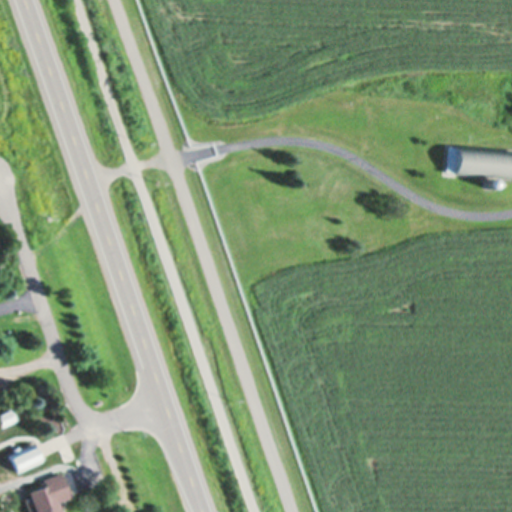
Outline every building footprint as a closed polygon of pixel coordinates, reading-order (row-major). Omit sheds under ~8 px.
[(511,149),(511,164),(511,178),(453,173),(455,144),(511,149)] [(488,177),(489,177),(490,177),(491,178),(492,179),(492,180),(493,181),(493,182),(493,183),(492,184),(492,185),(491,186),(490,186),(490,187),(489,187),(488,187),(487,187),(486,187),(485,186),(484,185),(483,184),(483,183),(483,182),(483,181),(483,180),(483,179),(484,179),(485,178),(485,177),(486,177),(487,177),(488,177)] [(14,420),(1,426),(0,423),(0,413),(9,409),(14,420)] [(33,446),(38,456),(40,460),(16,471),(8,454),(32,443),(33,446)] [(70,451),(60,454),(58,448),(67,444),(70,451)] [(79,454),(66,459),(64,454),(77,448),(79,454)] [(59,473),(67,494),(55,499),(59,511),(33,511),(33,510),(28,511),(22,497),(27,495),(26,492),(44,485),(41,477),(57,471),(59,473)]
